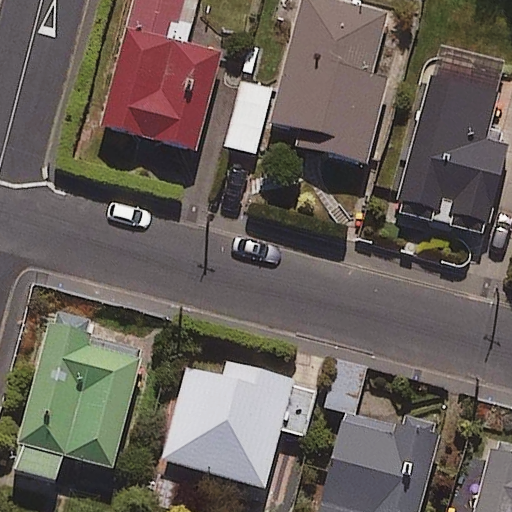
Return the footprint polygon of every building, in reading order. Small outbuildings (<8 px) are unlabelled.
[(192,0),(128,0),(93,128),(198,158),(228,54),(181,41),(192,0)] [(385,15),(330,0),(295,0),(261,125),(295,134),(291,148),(366,168),(389,84),(368,78),(385,15)] [(510,60),(438,41),(392,210),(484,235),(508,146),(488,141),(510,60)] [(53,327),(48,324),(18,440),(29,442),(22,467),(53,475),(59,453),(111,466),(140,354),(88,341),(93,321),(57,311),(53,327)] [(222,377),(185,367),(160,456),(263,484),(292,380),(226,362),(222,377)] [(398,427),(341,415),(320,511),(416,511),(436,423),(409,417),(398,427)] [(494,451),(488,448),(472,511),(511,511),(511,444),(496,441),(494,451)]
